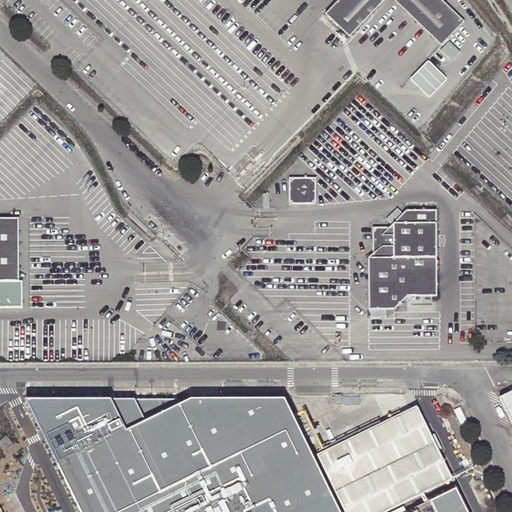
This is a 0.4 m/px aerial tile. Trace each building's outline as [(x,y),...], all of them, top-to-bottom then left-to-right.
[(389,0),(440,48),(463,24),(438,0),(340,0),(324,16),(348,39),(386,0),(389,0)] [(314,208),(314,181),(288,181),(288,208),(314,208)] [(434,299),(434,213),(404,213),(388,231),(370,231),(370,257),(366,261),(366,313),(392,313),(406,299),(434,299)] [(0,309),(21,310),(20,283),(17,283),(18,220),(0,219),(0,309)] [(511,391),(500,397),(511,422),(511,391)] [(316,460),(341,511),(393,511),(452,483),(416,411),(316,460)] [(467,511),(456,488),(415,508),(416,511),(413,511),(467,511)]
